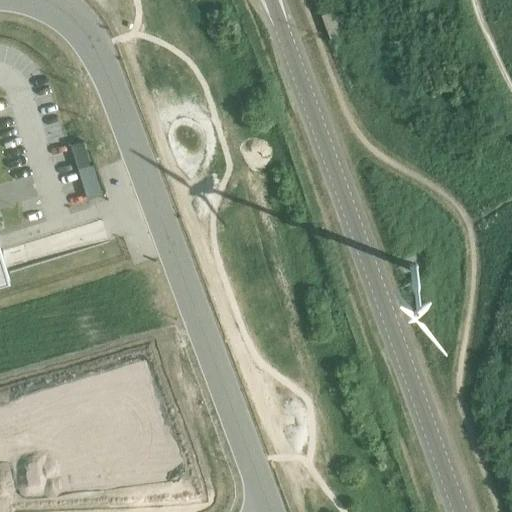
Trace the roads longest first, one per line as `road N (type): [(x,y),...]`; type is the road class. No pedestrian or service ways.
road 1 (unknown): [(302,0),(353,127),(449,198),(470,232),(474,285),(459,388),(499,511)]
road 2 (unclassified): [(42,0),(80,27),(110,84),(269,511)]
road 3 (unclassified): [(459,511),(270,0)]
